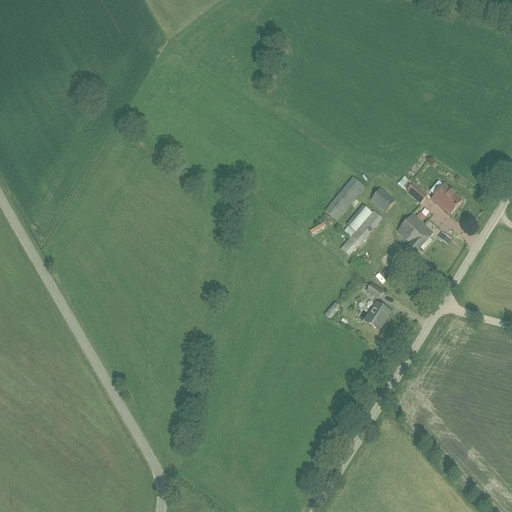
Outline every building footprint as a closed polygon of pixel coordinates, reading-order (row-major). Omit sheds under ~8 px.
[(336,221),(364,187),(353,178),(325,212),(336,221)] [(438,182),(430,192),(435,196),(431,200),(439,207),(440,205),(450,214),(461,201),(443,186),(438,182)] [(420,205),(428,196),(413,184),(406,192),(420,205)] [(386,213),(396,202),(380,189),(371,201),(386,213)] [(349,257),(382,219),(373,211),(340,250),(349,257)] [(414,255),(433,235),(412,215),(397,232),(410,244),(407,248),(414,255)] [(325,227),(323,224),(310,232),(312,235),(325,227)] [(378,300),(383,292),(371,284),(366,292),(378,300)] [(328,314),(333,318),(343,307),(338,303),(328,314)] [(379,331),(390,312),(376,303),(365,322),(379,331)]
